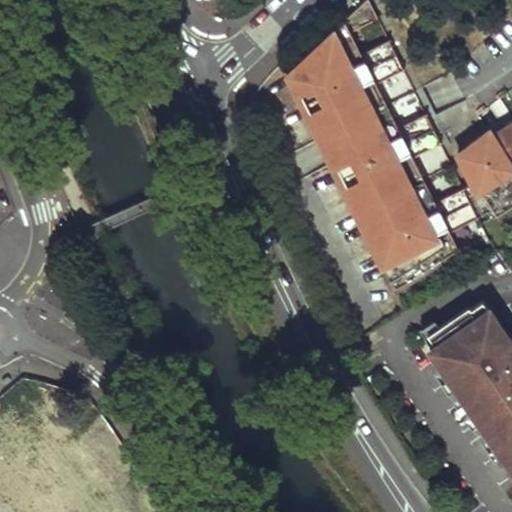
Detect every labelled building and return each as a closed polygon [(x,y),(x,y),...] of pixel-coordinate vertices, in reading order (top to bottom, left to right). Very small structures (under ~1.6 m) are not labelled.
[(343,20),(349,32),(376,18),(366,0),(363,0),(355,9),(343,20)] [(392,289),(458,252),(448,232),(433,202),(410,157),(396,127),(374,82),(359,53),(349,32),(343,20),(292,67),(285,74),(392,289)] [(359,53),(374,82),(402,69),(387,39),(359,53)] [(396,127),(410,157),(439,143),(424,113),(396,127)] [(511,124),(492,140),(487,131),(456,155),(489,219),(511,204),(511,124)] [(433,202),(448,232),(476,218),(461,187),(433,202)] [(511,335),(508,338),(480,298),(472,304),(470,302),(426,332),(436,348),(431,352),(469,407),(511,470),(511,335)] [(118,511),(28,413),(0,438),(0,478),(30,511),(118,511)]
